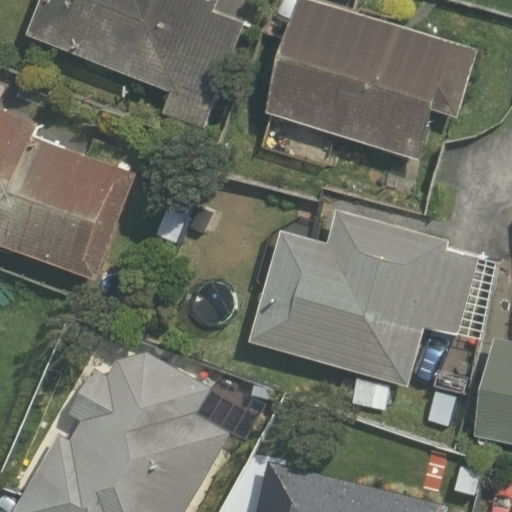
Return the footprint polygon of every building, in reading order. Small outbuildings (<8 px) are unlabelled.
[(40,0),(28,31),(174,89),(165,110),(207,127),(250,21),(216,8),(218,0),(40,0)] [(333,0),(301,0),(269,106),(422,152),(435,108),(458,115),(480,45),(333,0)] [(0,238),(97,276),(139,169),(90,149),(85,141),(41,124),(45,115),(0,97),(0,238)] [(329,239),(285,227),(254,336),(408,379),(425,320),(480,335),(501,260),(451,246),(454,235),(339,203),(329,239)] [(511,338),(499,336),(477,433),(511,441),(511,338)] [(11,511),(185,511),(234,428),(200,409),(214,384),(149,348),(117,355),(108,372),(95,365),(69,412),(83,418),(72,436),(61,429),(11,511)] [(450,511),(453,502),(269,457),(255,511),(450,511)]
